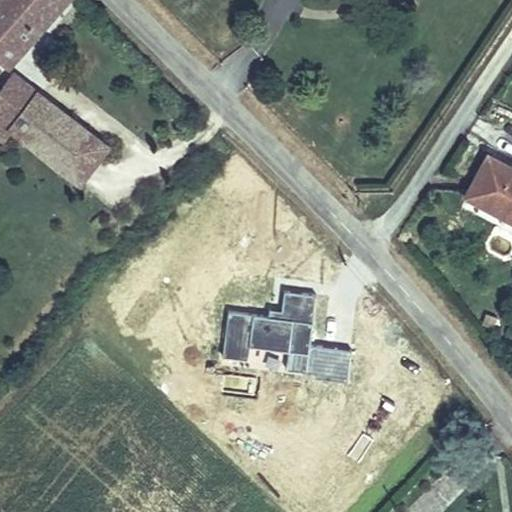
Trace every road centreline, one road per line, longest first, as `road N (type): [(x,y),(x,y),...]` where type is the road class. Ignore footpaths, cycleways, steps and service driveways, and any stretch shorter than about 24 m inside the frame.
road 1 (tertiary): [(511,418),(332,213),(118,0)]
road 2 (unknown): [(361,245),(390,220),(511,40)]
